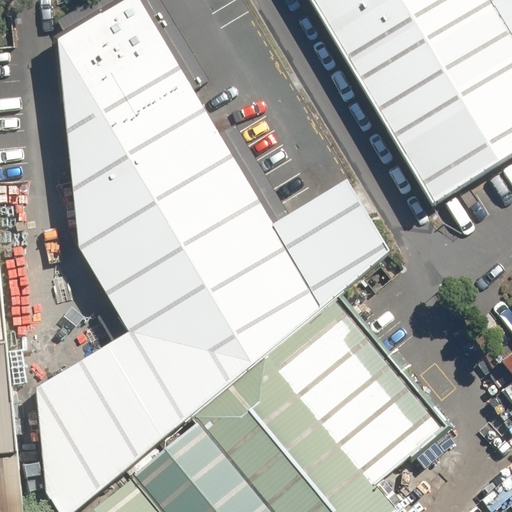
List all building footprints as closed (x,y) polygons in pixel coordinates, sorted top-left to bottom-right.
[(207,81),(158,0),(95,0),(58,21),(64,34),(55,42),(79,248),(132,333),(39,387),(46,494),(57,511),(77,511),(124,473),(336,298),(389,254),(347,182),(289,217),(235,121),(219,132),(191,90),(207,81)] [(511,0),(312,0),(436,203),(511,157),(511,0)] [(444,427),(336,298),(124,473),(133,483),(157,511),(387,511),(368,489),(444,427)] [(0,511),(22,511),(0,303),(0,511)] [(511,353),(501,363),(511,375),(511,353)] [(157,511),(133,483),(99,511),(157,511)]
